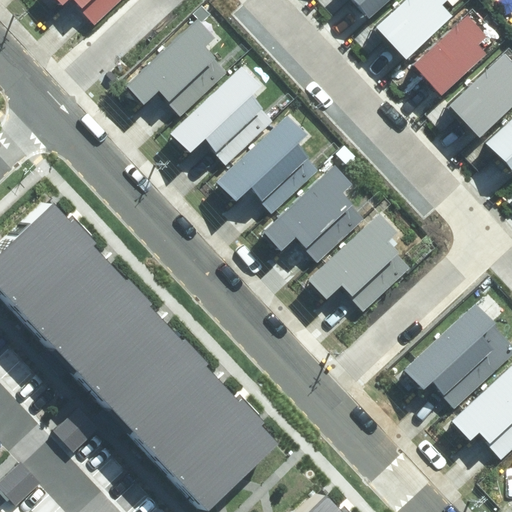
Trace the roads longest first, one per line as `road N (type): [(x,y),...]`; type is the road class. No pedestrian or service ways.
road 1 (residential): [(53,110),(321,396)]
road 2 (residential): [(254,0),(487,252)]
road 3 (residential): [(487,252),(321,396)]
road 4 (residential): [(53,110),(184,0)]
road 5 (residential): [(321,396),(429,511)]
